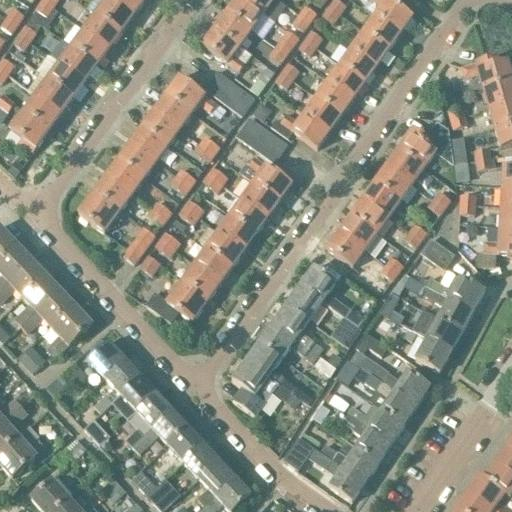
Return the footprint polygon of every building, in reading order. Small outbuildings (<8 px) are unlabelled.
[(54,0),(44,0),(42,3),(54,11),(59,3),(54,0)] [(141,0),(107,0),(107,1),(133,20),(146,3),(141,0)] [(263,19),(237,0),(226,16),(251,35),(263,19)] [(275,3),(271,0),(237,0),(263,19),(275,3)] [(381,11),(375,19),(401,38),(413,21),(387,3),(383,0),(371,0),(369,3),(381,11)] [(122,36),(133,20),(107,1),(95,17),(122,36)] [(335,2),(328,11),(340,19),(346,10),(335,2)] [(35,13),(37,14),(31,22),(47,33),(53,24),(47,20),(54,11),(42,3),(35,13)] [(298,19),(309,28),(317,18),(305,10),(298,19)] [(340,19),(328,11),(322,20),(334,28),(340,19)] [(6,21),(18,29),(24,20),(12,12),(6,21)] [(251,35),(226,16),(214,33),(239,51),(251,35)] [(122,36),(95,17),(84,33),(110,53),(122,36)] [(303,36),(309,28),(298,19),(292,27),(303,36)] [(363,36),(389,54),(401,38),(375,19),(363,36)] [(0,29),(12,38),(18,29),(6,21),(0,29)] [(19,38),(30,46),(37,36),(25,29),(19,38)] [(72,50),(98,69),(110,53),(84,33),(72,50)] [(234,59),(239,51),(214,33),(202,49),(227,68),(238,77),(245,67),(234,59)] [(311,35),(305,43),(316,52),(323,43),(311,35)] [(351,52),(377,70),(389,54),(363,36),(351,52)] [(24,55),(30,46),(19,38),(13,47),(24,55)] [(274,52),(286,60),(293,50),(282,42),(281,42),(274,52)] [(316,52),(305,43),(298,53),(310,61),(316,52)] [(98,69),(72,50),(59,66),(85,85),(98,69)] [(280,68),(286,60),(274,52),(269,60),(280,68)] [(377,70),(351,52),(340,68),(365,87),(377,70)] [(3,62),(0,66),(0,74),(8,80),(15,69),(3,62)] [(464,83),(479,80),(482,90),(511,80),(508,65),(499,68),(497,62),(476,68),(461,71),(464,83)] [(74,102),(85,85),(59,66),(47,83),(74,102)] [(288,67),(281,76),(293,84),(299,76),(288,67)] [(365,87),(340,68),(328,85),(354,103),(365,87)] [(255,103),(217,75),(210,84),(248,112),(255,103)] [(286,94),(293,84),(281,76),(275,85),(286,94)] [(511,103),(511,80),(482,90),(488,111),(511,103)] [(179,81),(161,105),(187,124),(199,109),(210,118),(217,108),(206,100),(205,100),(179,81)] [(35,100),(61,119),(74,102),(47,83),(35,100)] [(204,93),(203,93),(241,121),(248,112),(210,84),(204,93)] [(354,103),(328,85),(316,101),(342,119),(354,103)] [(452,87),(443,89),(447,103),(456,100),(452,87)] [(15,107),(3,98),(0,102),(0,110),(8,116),(15,107)] [(49,136),(61,119),(35,100),(22,116),(49,136)] [(316,101),(304,118),(330,136),(342,119),(316,101)] [(511,127),(511,103),(488,111),(494,132),(511,127)] [(187,124),(161,105),(150,120),(177,139),(187,124)] [(260,106),(252,118),(264,126),(271,114),(260,106)] [(448,114),(450,124),(466,120),(463,110),(448,114)] [(1,112),(0,114),(0,126),(1,128),(9,119),(1,112)] [(10,134),(22,143),(18,148),(33,158),(36,153),(49,136),(22,116),(10,134)] [(317,153),(330,136),(304,118),(298,126),(287,118),(281,128),(292,135),(317,153)] [(177,139),(150,120),(139,134),(166,154),(177,139)] [(466,120),(450,124),(453,134),(468,130),(466,120)] [(288,149),(250,122),(243,131),(281,159),(288,149)] [(437,126),(425,142),(430,145),(427,149),(436,156),(435,157),(454,171),(448,134),(437,126)] [(511,148),(511,127),(494,132),(500,152),(511,148)] [(243,131),(236,141),(274,168),(281,159),(243,131)] [(430,145),(425,142),(413,133),(398,154),(424,173),(435,157),(436,156),(427,149),(430,145)] [(166,154),(139,134),(129,149),(155,169),(166,154)] [(204,140),(199,147),(215,159),(220,152),(204,140)] [(215,159),(199,147),(194,155),(210,166),(215,159)] [(129,149),(117,164),(144,184),(155,169),(129,149)] [(474,155),(476,165),(491,163),(489,153),(474,155)] [(424,173),(398,154),(386,170),(412,189),(424,173)] [(255,161),(248,170),(259,178),(253,186),(280,205),(292,188),(266,169),(255,161)] [(491,163),(476,165),(477,175),(492,173),(491,163)] [(16,164),(9,174),(16,179),(23,169),(16,164)] [(144,184),(117,164),(106,180),(132,200),(144,184)] [(412,189),(386,170),(374,187),(401,205),(412,189)] [(511,170),(503,170),(502,192),(511,192),(511,170)] [(208,179),(223,189),(228,182),(213,172),(208,179)] [(181,173),(175,180),(191,192),(196,185),(181,173)] [(217,197),(223,189),(208,179),(203,186),(217,197)] [(106,180),(92,199),(118,219),(132,200),(106,180)] [(191,192),(175,180),(170,188),(186,199),(191,192)] [(268,222),(280,205),(253,186),(242,203),(268,222)] [(362,203),(389,222),(401,205),(374,187),(362,203)] [(511,214),(511,192),(502,192),(500,214),(511,214)] [(438,196),(432,203),(445,213),(451,205),(438,196)] [(460,198),(460,208),(476,209),(476,199),(460,198)] [(104,238),(118,219),(92,199),(78,218),(104,238)] [(230,219),(256,238),(268,222),(242,203),(230,219)] [(350,220),(377,239),(389,222),(362,203),(350,220)] [(445,213),(432,203),(427,211),(440,220),(445,213)] [(189,204),(182,212),(198,224),(205,215),(189,204)] [(157,206),(151,214),(167,225),(173,217),(157,206)] [(476,209),(460,208),(459,219),(475,220),(476,209)] [(194,229),(198,224),(182,212),(178,218),(194,229)] [(167,225),(151,214),(146,220),(162,232),(167,225)] [(499,235),(511,236),(511,214),(500,214),(499,235)] [(243,256),(256,238),(230,219),(217,237),(243,256)] [(365,255),(377,239),(350,220),(338,237),(365,255)] [(409,236),(422,245),(427,238),(415,229),(409,236)] [(0,265),(17,249),(0,231),(0,265)] [(144,232),(138,239),(150,247),(155,240),(144,232)] [(498,258),(511,258),(511,236),(499,235),(499,246),(483,245),(483,258),(498,258)] [(165,236),(160,243),(176,255),(181,248),(165,236)] [(416,253),(422,245),(409,236),(404,244),(416,253)] [(204,255),(231,274),(243,256),(217,237),(204,255)] [(365,255),(338,237),(326,253),(353,272),(365,255)] [(138,239),(123,260),(134,268),(150,247),(138,239)] [(430,242),(420,257),(444,274),(455,259),(430,242)] [(176,255),(160,243),(154,251),(170,262),(176,255)] [(2,279),(0,281),(0,295),(31,264),(17,249),(0,265),(0,277),(1,279),(2,279)] [(218,291),(231,274),(204,255),(192,272),(218,291)] [(148,259),(139,271),(152,280),(161,269),(148,259)] [(391,261),(385,269),(398,278),(404,271),(391,261)] [(31,264),(0,295),(0,308),(0,309),(16,294),(23,302),(46,280),(31,264)] [(398,278),(385,269),(380,277),(393,286),(398,278)] [(300,290),(322,306),(336,286),(314,270),(300,290)] [(206,309),(218,291),(192,272),(179,290),(206,309)] [(30,309),(14,324),(21,331),(59,294),(46,280),(23,302),(29,308),(30,309)] [(460,281),(453,295),(430,282),(425,290),(473,316),(485,295),(460,281)] [(179,290),(167,306),(156,298),(146,311),(171,328),(179,317),(193,327),(206,309),(179,290)] [(287,308),(309,324),(322,306),(300,290),(287,308)] [(444,311),(437,323),(462,337),(473,316),(425,290),(421,298),(444,311)] [(59,294),(21,331),(27,339),(44,324),(52,332),(75,310),(59,294)] [(383,310),(379,316),(388,321),(399,302),(391,297),(383,310)] [(332,313),(332,314),(345,323),(351,315),(337,305),(332,313)] [(315,347),(301,336),(309,324),(287,308),(273,327),(310,353),(315,347)] [(59,340),(50,349),(60,359),(69,350),(92,329),(75,310),(52,332),(59,340)] [(451,356),(462,337),(437,323),(431,335),(409,322),(403,330),(416,338),(426,343),(451,356)] [(304,362),(310,353),(273,327),(260,346),(282,362),(290,351),(304,362)] [(348,327),(340,338),(350,345),(358,335),(348,327)] [(412,346),(416,338),(403,330),(399,338),(412,346)] [(366,337),(355,352),(363,358),(368,352),(381,361),(388,351),(366,337)] [(439,377),(451,356),(426,343),(415,364),(439,377)] [(105,382),(125,363),(108,346),(88,364),(105,382)] [(313,401),(274,373),(282,362),(260,346),(246,365),(291,398),(291,397),(301,404),(307,409),(313,401)] [(315,347),(310,353),(319,360),(324,352),(315,346),(315,347)] [(32,350),(18,363),(17,363),(32,378),(46,365),(32,350)] [(310,353),(304,362),(313,368),(319,360),(310,353)] [(364,375),(371,365),(356,356),(350,365),(360,372),(364,375)] [(332,357),(327,365),(336,372),(341,363),(332,357)] [(125,363),(105,382),(121,399),(141,381),(125,363)] [(286,405),(291,398),(246,365),(232,384),(242,391),(233,404),(255,420),(273,395),(286,405)] [(350,365),(338,384),(348,390),(354,381),(360,372),(350,365)] [(75,391),(87,379),(79,372),(68,383),(75,391)] [(388,378),(382,386),(417,410),(430,390),(408,375),(400,387),(388,378)] [(370,378),(364,387),(377,396),(370,406),(381,414),(404,429),(417,410),(382,386),(382,387),(370,378)] [(121,399),(136,415),(156,397),(141,381),(121,399)] [(172,414),(156,397),(136,415),(152,433),(172,414)] [(291,398),(286,405),(295,413),(301,404),(291,397),(291,398)] [(335,398),(329,406),(344,416),(349,408),(335,398)] [(100,418),(112,408),(113,407),(106,400),(106,401),(94,411),(100,418)] [(0,429),(21,411),(14,403),(0,415),(0,429)] [(351,410),(345,419),(390,449),(404,429),(381,414),(373,408),(365,420),(351,410)] [(21,411),(0,429),(0,459),(19,442),(12,433),(28,419),(21,411)] [(139,459),(159,440),(168,450),(189,432),(172,414),(152,433),(144,440),(132,451),(139,459)] [(352,435),(362,442),(354,453),(377,468),(390,449),(345,419),(341,426),(353,434),(352,435)] [(94,424),(84,433),(100,450),(110,441),(94,424)] [(205,449),(189,432),(168,450),(185,467),(205,449)] [(132,451),(144,440),(137,433),(125,444),(132,451)] [(19,442),(0,459),(0,467),(13,482),(36,461),(46,453),(37,442),(27,451),(26,450),(19,442)] [(299,475),(313,452),(298,442),(284,465),(298,475),(299,475)] [(68,458),(67,459),(74,466),(87,454),(80,447),(68,458)] [(332,465),(342,471),(341,473),(364,488),(377,468),(354,453),(348,463),(338,456),(325,448),(320,456),(333,464),(332,465)] [(205,449),(185,467),(200,484),(220,465),(205,449)] [(511,452),(507,449),(495,465),(511,476),(511,452)] [(197,504),(203,511),(204,510),(215,500),(235,482),(220,465),(200,484),(208,493),(197,504)] [(511,476),(495,465),(484,482),(510,500),(511,498),(511,476)] [(352,506),(364,488),(341,473),(329,491),(352,506)] [(141,475),(131,484),(147,500),(156,491),(141,475)] [(479,479),(467,496),(490,511),(508,511),(499,506),(504,498),(509,502),(510,500),(484,482),(479,479)] [(107,500),(119,489),(113,482),(101,493),(107,500)] [(204,510),(203,511),(202,511),(218,511),(222,508),(226,511),(237,511),(251,499),(235,482),(215,500),(204,510)] [(147,500),(157,511),(167,511),(181,500),(165,483),(156,491),(147,500)] [(31,503),(39,511),(57,511),(68,502),(52,484),(31,503)] [(125,495),(119,489),(107,500),(113,507),(125,495)] [(490,511),(467,496),(455,511),(490,511)] [(77,511),(68,502),(57,511),(77,511)]
